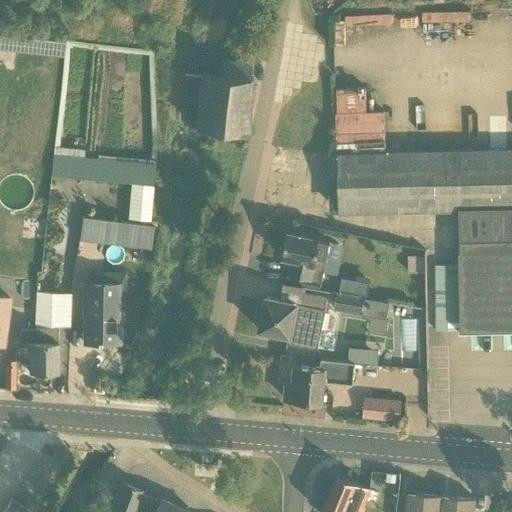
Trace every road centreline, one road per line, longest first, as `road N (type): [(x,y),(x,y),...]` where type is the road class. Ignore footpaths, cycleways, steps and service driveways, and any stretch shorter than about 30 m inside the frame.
road 1 (residential): [(198,432),(282,0)]
road 2 (secondary): [(511,461),(296,441)]
road 3 (residential): [(126,425),(155,461),(238,511)]
road 4 (secondary): [(126,425),(0,416)]
